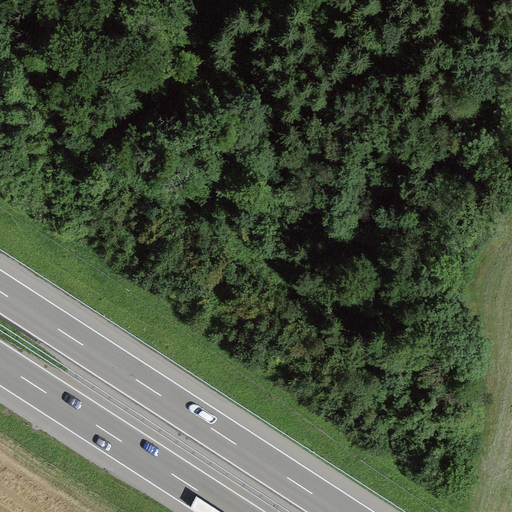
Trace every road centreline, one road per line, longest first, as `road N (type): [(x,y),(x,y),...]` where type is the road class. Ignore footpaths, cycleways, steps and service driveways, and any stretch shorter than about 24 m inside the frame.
road 1 (motorway): [(341,511),(0,291)]
road 2 (motorway): [(0,364),(229,511)]
